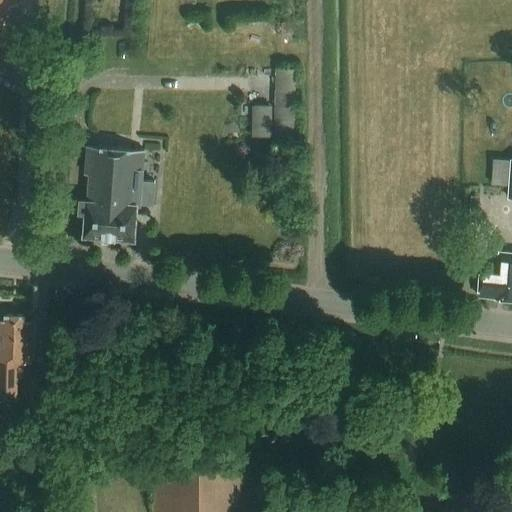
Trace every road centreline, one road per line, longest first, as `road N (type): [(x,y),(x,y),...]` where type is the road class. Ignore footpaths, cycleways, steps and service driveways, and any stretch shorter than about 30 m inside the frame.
road 1 (tertiary): [(511,328),(0,261)]
road 2 (unknown): [(72,270),(75,511)]
